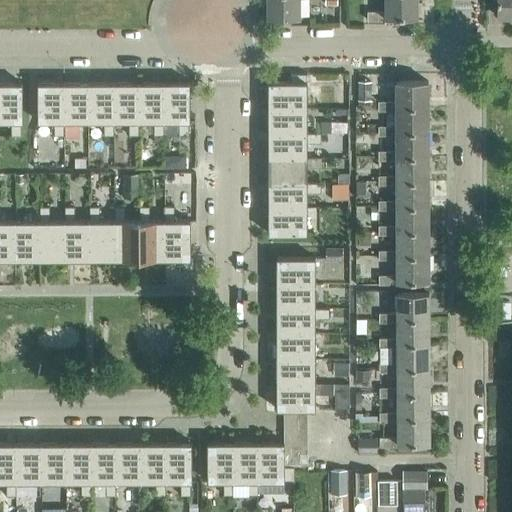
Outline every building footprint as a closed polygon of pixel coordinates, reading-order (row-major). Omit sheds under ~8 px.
[(267,0),(267,17),(300,17),(299,0),(267,0)] [(417,16),(417,0),(385,0),(385,10),(367,10),(367,20),(386,20),(386,17),(417,16)] [(511,0),(497,0),(498,16),(511,16),(511,0)] [(307,81),(306,81),(307,73),(291,73),(291,81),(268,81),(268,107),(307,107),(307,81)] [(371,105),(371,81),(358,81),(358,105),(371,105)] [(396,101),(378,101),(378,110),(396,110),(396,106),(428,106),(428,81),(396,81),(396,101)] [(22,121),(22,83),(0,82),(0,121),(11,121),(11,135),(21,135),(21,121),(22,121)] [(63,135),(63,82),(38,83),(38,121),(54,121),(54,135),(63,135)] [(89,121),(88,82),(63,82),(63,135),(64,135),(64,121),(89,121)] [(114,121),(114,82),(88,82),(89,121),(104,121),(104,135),(114,135),(114,121)] [(139,121),(139,82),(114,82),(114,121),(129,121),(129,135),(139,135),(139,121)] [(165,121),(164,82),(139,82),(139,121),(154,121),(154,135),(164,135),(164,121),(165,121)] [(190,82),(164,82),(165,121),(179,121),(179,135),(189,134),(189,120),(190,120),(190,82)] [(428,131),(428,106),(396,106),(396,110),(396,125),(378,126),(378,130),(378,135),(396,135),(396,131),(428,131)] [(307,132),(307,107),(268,107),(268,132),(307,132)] [(378,130),(378,126),(378,122),(367,122),(367,130),(378,130)] [(428,156),(428,131),(396,131),(396,135),(396,150),(378,150),(378,160),(396,160),(396,156),(428,156)] [(307,157),(307,143),(321,143),(321,133),(307,132),(268,132),(268,157),(307,157)] [(164,143),(164,135),(154,135),(154,143),(164,143)] [(428,181),(428,156),(396,156),(396,160),(396,175),(378,175),(378,184),(396,184),(396,181),(428,181)] [(87,167),(87,157),(75,157),(75,167),(87,167)] [(307,182),(307,167),(321,167),(321,157),(307,157),(268,157),(268,183),(307,182)] [(337,172),(337,182),(349,182),(349,172),(337,172)] [(139,198),(139,174),(123,174),(123,198),(139,198)] [(366,194),(366,181),(356,181),(356,194),(366,194)] [(428,206),(428,181),(396,181),(396,184),(396,200),(379,200),(379,209),(396,209),(396,206),(428,206)] [(307,208),(307,193),(321,193),(321,183),(307,183),(307,182),(268,183),(268,208),(307,208)] [(332,182),(332,199),(349,199),(349,182),(337,182),(332,182)] [(65,259),(65,220),(50,220),(50,206),(40,206),(40,220),(39,220),(40,259),(65,259)] [(90,259),(90,220),(75,220),(75,206),(65,206),(65,220),(65,259),(90,259)] [(115,259),(115,206),(115,220),(100,220),(100,206),(90,206),(90,220),(90,259),(115,259)] [(140,220),(125,220),(125,206),(115,206),(115,259),(140,259),(140,220)] [(165,220),(164,220),(150,220),(149,206),(140,206),(140,220),(140,259),(165,258),(165,220)] [(190,258),(190,219),(174,220),(174,206),(164,206),(164,220),(165,220),(165,258),(190,258)] [(429,231),(428,206),(396,206),(396,209),(396,225),(379,225),(379,234),(396,234),(396,231),(429,231)] [(307,233),(307,208),(268,208),(268,233),(307,233)] [(0,259),(15,259),(14,221),(0,220),(0,259)] [(40,259),(39,220),(14,221),(15,259),(40,259)] [(429,255),(429,231),(396,231),(396,234),(396,249),(379,250),(379,259),(397,259),(396,256),(429,255)] [(360,232),(360,244),(370,244),(370,232),(360,232)] [(326,248),(326,260),(342,260),(342,248),(326,248)] [(429,280),(429,255),(396,256),(397,259),(397,274),(379,274),(379,284),(398,284),(398,281),(429,280)] [(315,282),(315,257),(277,257),(277,282),(315,282)] [(315,307),(315,282),(277,282),(277,307),(315,307)] [(379,322),(397,322),(397,318),(429,318),(429,292),(396,293),(397,313),(379,313),(379,322)] [(315,333),(315,318),(329,318),(329,308),(315,308),(315,307),(277,307),(277,333),(315,333)] [(429,343),(429,318),(397,318),(397,322),(397,337),(379,338),(379,347),(397,347),(397,343),(429,343)] [(315,358),(315,333),(277,333),(277,358),(315,358)] [(397,347),(379,347),(380,371),(397,370),(397,368),(429,368),(429,343),(397,343),(397,347)] [(315,383),(315,358),(277,358),(277,383),(315,383)] [(349,376),(350,362),(334,361),(333,375),(349,376)] [(429,392),(429,368),(397,368),(397,370),(397,387),(379,387),(379,396),(397,396),(397,393),(429,392)] [(370,379),(369,369),(357,369),(358,379),(370,379)] [(315,408),(315,394),(335,394),(335,408),(349,408),(349,383),(315,383),(277,383),(277,408),(284,408),(307,408),(315,408)] [(429,417),(429,392),(397,393),(397,396),(397,412),(380,412),(380,421),(397,421),(397,417),(429,417)] [(307,419),(307,408),(284,408),(284,419),(307,419)] [(430,443),(429,417),(397,417),(397,421),(397,437),(380,437),(380,446),(399,446),(399,443),(430,443)] [(307,430),(307,419),(284,419),(284,430),(307,430)] [(307,441),(307,430),(284,430),(284,441),(307,441)] [(378,453),(378,437),(358,438),(358,453),(378,453)] [(307,452),(307,441),(284,441),(284,442),(284,452),(307,452)] [(15,495),(15,443),(0,442),(0,481),(6,481),(6,495),(15,495)] [(40,481),(40,442),(15,443),(15,495),(16,495),(16,481),(40,481)] [(66,481),(65,442),(40,442),(40,481),(66,481)] [(91,481),(91,442),(65,442),(66,481),(81,481),(81,495),(91,495),(91,481)] [(116,481),(116,442),(91,442),(91,481),(106,481),(106,495),(116,495),(116,481)] [(141,481),(141,442),(116,442),(116,481),(141,481)] [(166,481),(166,442),(141,442),(141,481),(155,481),(156,495),(165,495),(165,481),(166,481)] [(191,442),(166,442),(166,481),(180,481),(180,495),(190,495),(190,481),(192,481),(191,442)] [(233,494),(233,442),(207,442),(207,480),(223,480),(223,494),(233,494)] [(259,480),(258,442),(233,442),(233,494),(233,480),(248,480),(248,501),(237,502),(236,511),(257,511),(257,494),(258,494),(258,480),(259,480)] [(284,463),(284,452),(284,442),(258,442),(259,480),(294,480),(294,466),(284,466),(284,463)] [(307,463),(307,452),(284,452),(284,463),(307,463)] [(345,493),(345,469),(330,470),(330,493),(345,493)] [(427,469),(403,469),(403,502),(425,502),(425,488),(427,488),(427,469)] [(397,482),(379,482),(379,506),(397,506),(397,482)] [(372,510),(373,485),(355,485),(355,510),(372,510)] [(294,511),(294,503),(278,503),(277,511),(294,511)]
